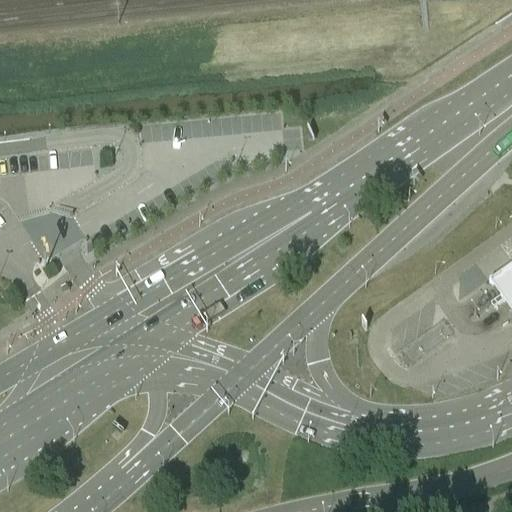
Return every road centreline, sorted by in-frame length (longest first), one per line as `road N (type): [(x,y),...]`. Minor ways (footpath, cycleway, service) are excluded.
road 1 (secondary): [(411,150),(112,311)]
road 2 (secondary): [(411,150),(145,348)]
road 3 (secondary): [(312,313),(511,133)]
road 4 (tertiary): [(320,511),(462,484),(511,465)]
road 5 (secondary): [(145,348),(0,448)]
road 6 (tertiary): [(511,407),(469,425),(390,435),(351,426)]
road 7 (secondary): [(118,481),(236,380)]
road 8 (secondary): [(118,481),(156,414),(145,348)]
road 9 (secondary): [(112,311),(0,378)]
road 10 (secondary): [(511,73),(411,150)]
road 11 (tertiary): [(351,426),(236,380)]
road 12 (secondary): [(351,426),(316,362),(312,313)]
